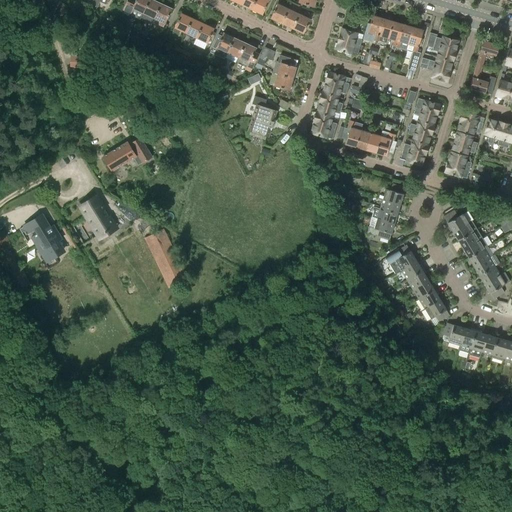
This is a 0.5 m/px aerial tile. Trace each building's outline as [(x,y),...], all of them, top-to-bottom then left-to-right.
[(93,0),(92,4),(90,8),(95,11),(100,2),(105,5),(107,0),(93,0)] [(143,13),(149,0),(135,0),(135,2),(131,0),(128,0),(122,13),(129,17),(130,15),(140,20),(141,18),(143,13)] [(154,18),(161,4),(152,0),(149,0),(143,13),(141,18),(152,23),(154,18)] [(242,0),(240,4),(251,9),(255,0),(242,0)] [(268,0),(255,0),(251,9),(262,14),(269,0),(268,0)] [(61,18),(67,8),(61,4),(55,15),(61,18)] [(172,9),(161,4),(154,18),(161,21),(159,25),(163,27),(172,9)] [(270,18),(281,23),(288,9),(277,4),(270,18)] [(351,4),(347,13),(354,16),(358,6),(351,4)] [(281,23),(292,28),(299,14),(288,9),(281,23)] [(180,30),(185,33),(192,19),(181,13),(174,27),(173,31),(178,34),(180,30)] [(299,14),(292,28),(303,34),(310,20),(299,14)] [(373,40),(376,41),(382,19),(372,16),(368,32),(374,34),(373,40)] [(185,33),(196,38),(203,24),(192,19),(185,33)] [(382,36),(388,38),(393,22),(382,19),(376,41),(380,42),(382,36)] [(393,45),(396,47),(403,25),(393,22),(388,38),(394,40),(393,45)] [(203,24),(196,38),(207,43),(214,29),(203,24)] [(402,42),(408,43),(413,28),(403,25),(396,47),(396,49),(399,50),(400,47),(400,48),(402,42)] [(342,28),(339,39),(360,45),(362,40),(356,38),(357,33),(342,28)] [(417,52),(423,31),(413,28),(408,43),(406,49),(413,51),(407,69),(415,71),(420,53),(417,52)] [(227,52),(234,38),(223,33),(219,41),(215,39),(209,52),(224,59),(227,52)] [(427,43),(455,51),(458,41),(443,36),(441,42),(435,40),(437,35),(430,33),(427,43)] [(130,38),(138,42),(141,37),(137,36),(133,34),(130,38)] [(227,52),(238,57),(245,43),(234,38),(227,52)] [(159,50),(163,42),(157,39),(153,48),(159,50)] [(360,45),(339,39),(336,49),(351,54),(351,53),(357,55),(360,45)] [(480,51),(477,65),(482,66),(485,53),(496,56),(501,57),(504,48),(499,46),(483,41),(480,51)] [(245,43),(238,57),(237,61),(252,68),(256,59),(252,57),(256,49),(245,43)] [(438,52),(437,57),(452,61),(452,62),(453,62),(456,51),(455,51),(427,43),(426,46),(433,48),(432,50),(438,52)] [(179,55),(182,50),(176,47),(172,56),(178,58),(179,55)] [(264,50),(259,59),(265,62),(266,59),(272,60),(275,52),(265,47),(264,50)] [(507,65),(511,66),(511,49),(509,49),(502,71),(505,72),(507,65)] [(183,57),(186,52),(182,50),(179,55),(178,58),(177,60),(181,62),(183,57)] [(278,74),(292,79),(296,67),(291,66),(293,59),(281,56),(279,62),(277,61),(273,73),(278,74)] [(422,58),(421,63),(449,71),(452,62),(452,61),(437,57),(435,62),(422,58)] [(88,68),(88,59),(71,59),(71,67),(88,68)] [(449,71),(421,63),(420,67),(433,71),(431,77),(447,82),(450,71),(449,71)] [(482,66),(477,65),(473,78),(472,78),(469,88),(485,93),(485,92),(490,93),(494,79),(489,78),(488,83),(478,80),(482,66)] [(215,72),(222,75),(224,69),(218,66),(215,72)] [(259,72),(252,76),(255,82),(262,79),(259,72)] [(325,82),(326,82),(347,88),(349,84),(343,82),(344,77),(328,72),(325,82)] [(292,79),(278,74),(274,86),(289,91),(292,79)] [(507,99),(511,84),(503,81),(505,75),(502,74),(495,96),(507,99)] [(361,77),(358,87),(363,89),(367,79),(361,77)] [(326,82),(323,92),(338,97),(340,92),(346,94),(347,88),(326,82)] [(319,102),(320,103),(320,102),(341,109),(343,104),(337,102),(338,97),(323,92),(322,92),(319,102)] [(252,104),(256,105),(252,118),(273,124),(275,118),(274,118),(277,111),(268,109),(269,106),(265,104),(267,100),(255,96),(252,104)] [(351,108),(357,110),(360,102),(353,100),(351,108)] [(417,103),(415,108),(437,115),(436,115),(437,115),(440,105),(424,100),(422,105),(417,103)] [(103,111),(107,116),(114,111),(117,116),(125,112),(119,101),(103,111)] [(320,103),(317,112),(317,113),(332,117),(338,119),(341,109),(320,102),(320,103)] [(409,110),(410,107),(404,105),(402,113),(408,115),(409,110)] [(434,125),(436,115),(437,115),(415,108),(414,114),(419,115),(418,120),(433,125),(434,125)] [(459,122),(460,122),(481,128),(483,123),(477,121),(478,116),(462,111),(459,122)] [(313,122),(314,123),(314,122),(335,128),(337,123),(331,122),(332,117),(317,113),(317,112),(316,112),(313,122)] [(273,124),(252,118),(248,131),(250,131),(249,135),(265,140),(266,136),(268,137),(271,130),(273,124)] [(492,143),(494,138),(498,122),(488,119),(487,120),(488,120),(484,135),(489,136),(487,142),(492,143)] [(411,123),(409,129),(431,135),(434,125),(433,125),(418,120),(416,125),(411,123)] [(497,145),(502,146),(509,125),(509,124),(498,121),(498,122),(494,138),(499,139),(497,145)] [(314,122),(314,123),(311,133),(326,137),(332,139),(334,134),(335,128),(314,122)] [(356,147),(361,131),(355,129),(356,123),(352,122),(350,130),(347,140),(347,141),(346,143),(356,147)] [(460,122),(457,132),(472,137),(474,132),(480,133),(481,128),(460,122)] [(511,142),(511,125),(509,125),(502,146),(507,148),(509,142),(511,142)] [(366,150),(372,128),(369,127),(367,132),(361,131),(356,147),(366,150)] [(347,140),(350,130),(343,128),(343,131),(341,138),(340,139),(347,141),(347,140)] [(376,153),(381,137),(374,135),(376,129),(372,128),(366,150),(376,153)] [(413,136),(412,140),(428,145),(431,135),(409,129),(408,134),(413,136)] [(457,132),(454,142),(475,148),(477,143),(471,141),(472,137),(457,132)] [(381,137),(376,153),(386,156),(391,140),(393,134),(389,133),(387,139),(381,137)] [(152,157),(140,138),(129,145),(127,142),(103,157),(112,171),(134,158),(138,165),(152,157)] [(405,144),(403,149),(425,155),(425,156),(428,145),(412,140),(411,145),(405,144)] [(454,142),(451,152),(466,156),(468,152),(474,153),(475,148),(454,142)] [(425,155),(403,149),(400,159),(421,165),(425,155)] [(451,152),(448,162),(469,168),(471,163),(465,161),(466,156),(451,152)] [(448,162),(448,161),(444,172),(466,178),(469,168),(448,162)] [(383,199),(400,204),(405,188),(393,184),(391,190),(386,189),(383,199)] [(95,195),(78,205),(96,234),(109,226),(104,218),(108,215),(98,199),(97,199),(95,195)] [(380,209),(397,214),(400,204),(383,199),(380,209)] [(40,215),(31,202),(15,212),(17,215),(15,217),(17,221),(25,215),(29,222),(24,225),(36,243),(43,238),(46,242),(53,237),(48,228),(52,226),(44,212),(40,215)] [(343,203),(345,209),(351,210),(353,204),(346,202),(343,203)] [(373,211),(372,217),(394,224),(397,214),(380,209),(374,207),(374,205),(368,203),(367,207),(373,209),(373,210),(373,211)] [(455,211),(444,217),(453,232),(472,221),(472,220),(467,211),(458,216),(455,211)] [(389,240),(394,224),(372,217),(367,233),(380,237),(379,241),(387,243),(388,240),(389,240)] [(506,224),(511,219),(504,217),(497,221),(501,227),(506,224)] [(453,232),(458,241),(477,229),(472,221),(453,232)] [(145,238),(169,288),(187,280),(163,229),(145,238)] [(458,241),(463,249),(482,238),(477,229),(458,241)] [(30,285),(4,233),(0,234),(0,260),(12,284),(16,292),(30,285)] [(463,249),(469,258),(487,247),(482,238),(463,249)] [(394,274),(401,270),(416,261),(406,245),(396,252),(384,259),(394,274)] [(387,246),(381,249),(384,254),(390,250),(387,246)] [(469,258),(474,267),(493,255),(487,247),(469,258)] [(500,263),(495,254),(493,255),(474,267),(479,276),(495,266),(500,263)] [(401,270),(407,280),(424,269),(422,266),(420,267),(416,261),(401,270)] [(479,276),(484,284),(500,275),(495,266),(479,276)] [(407,280),(413,290),(428,280),(424,274),(426,273),(424,269),(407,280)] [(500,275),(484,284),(493,299),(504,292),(501,287),(510,281),(504,272),(500,275)] [(413,290),(418,299),(436,289),(434,286),(432,287),(428,280),(413,290)] [(418,299),(424,309),(440,300),(436,293),(438,292),(436,289),(418,299)] [(440,300),(424,309),(430,319),(435,316),(438,322),(449,315),(440,300)] [(448,342),(459,345),(464,328),(447,323),(446,326),(442,325),(440,332),(444,333),(442,339),(443,341),(448,342)] [(470,351),(476,329),(472,328),(472,330),(464,328),(459,345),(459,348),(470,351)] [(479,359),(481,352),(486,335),(479,332),(480,330),(476,329),(470,351),(468,356),(479,359)] [(481,352),(492,355),(498,336),(494,334),(494,337),(486,335),(481,352)] [(492,355),(503,358),(508,341),(501,339),(502,337),(498,336),(492,355)] [(503,358),(511,360),(511,342),(508,341),(503,358)]
